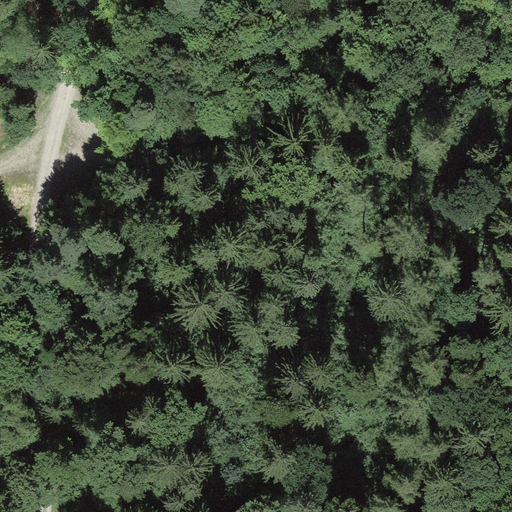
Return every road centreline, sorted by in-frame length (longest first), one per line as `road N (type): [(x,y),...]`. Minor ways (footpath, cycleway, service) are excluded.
road 1 (track): [(94,0),(75,51),(38,241),(36,511)]
road 2 (track): [(511,66),(321,111),(50,160)]
